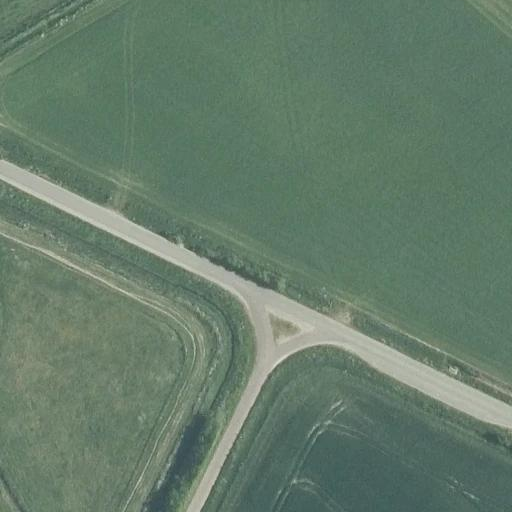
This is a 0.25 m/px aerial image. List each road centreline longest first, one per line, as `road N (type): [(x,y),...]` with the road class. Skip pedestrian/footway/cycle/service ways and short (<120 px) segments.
road 1 (unclassified): [(244,286),(0,165)]
road 2 (unclassified): [(511,413),(342,333)]
road 3 (unclassified): [(196,511),(267,357)]
